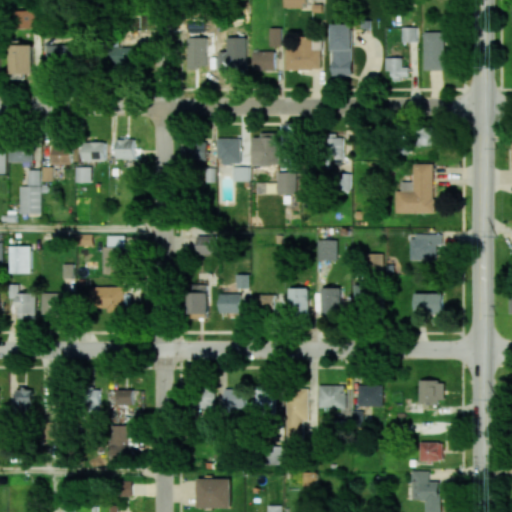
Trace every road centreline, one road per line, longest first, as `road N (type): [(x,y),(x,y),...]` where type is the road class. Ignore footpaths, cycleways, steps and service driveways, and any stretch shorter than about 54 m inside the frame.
road 1 (residential): [(164,511),(164,0)]
road 2 (residential): [(0,106),(483,107)]
road 3 (residential): [(0,350),(482,350)]
road 4 (tertiary): [(482,511),(483,107)]
